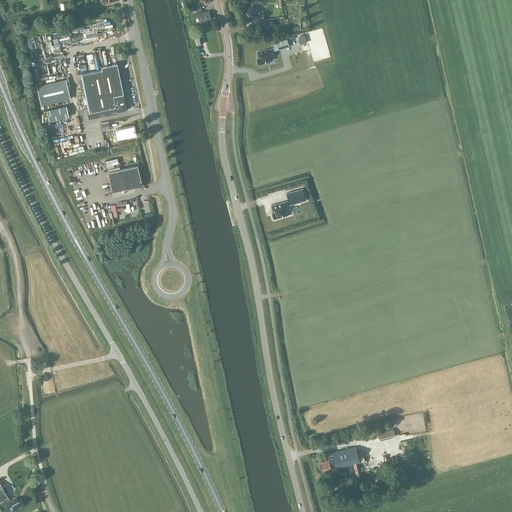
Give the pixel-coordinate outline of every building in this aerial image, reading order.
[(259,2),(258,0),(248,0),(250,5),(250,6),(241,9),(245,20),(257,16),(257,15),(260,15),(257,7),(255,8),(254,9),(253,5),(253,4),(259,2)] [(201,7),(194,8),(196,13),(197,14),(199,22),(211,19),(209,11),(202,13),(201,7)] [(305,36),(299,38),(300,44),(307,42),(305,36)] [(287,39),(272,43),(274,51),(289,47),(287,39)] [(257,59),(259,65),(268,63),(268,62),(272,61),(268,49),(257,52),(259,58),(257,59)] [(80,73),(88,112),(87,113),(88,118),(117,112),(116,111),(126,109),(123,94),(117,63),(101,67),(101,69),(80,73)] [(66,79),(36,86),(41,105),(70,99),(66,79)] [(66,106),(47,110),(49,121),(69,117),(66,106)] [(118,131),(119,137),(134,133),(133,128),(118,131)] [(142,185),(141,182),(140,176),(139,176),(137,166),(108,172),(112,192),(142,185)] [(288,201),(271,206),(273,213),(272,214),(274,219),(291,215),(291,214),(287,215),(285,206),(306,200),(303,189),(286,193),(288,201)] [(319,465),(319,466),(319,467),(320,468),(320,469),(321,470),(322,470),(322,471),(323,471),(331,469),(330,468),(335,467),(336,469),(354,464),(356,473),(354,473),(355,478),(357,478),(356,476),(362,475),(359,463),(360,463),(365,462),(362,452),(357,453),(357,452),(356,447),(332,453),(334,458),(328,459),(328,461),(321,463),(321,462),(320,462),(320,463),(320,464),(319,465)] [(2,488),(0,483),(0,504),(6,501),(8,500),(9,500),(8,497),(2,488)] [(9,501),(8,500),(6,501),(7,502),(6,503),(9,508),(12,506),(14,510),(15,510),(18,508),(19,509),(22,508),(21,506),(24,505),(21,499),(18,500),(17,499),(16,497),(15,498),(14,498),(9,501)]
